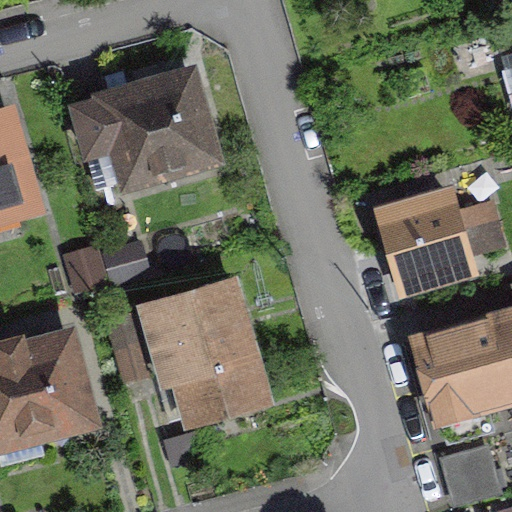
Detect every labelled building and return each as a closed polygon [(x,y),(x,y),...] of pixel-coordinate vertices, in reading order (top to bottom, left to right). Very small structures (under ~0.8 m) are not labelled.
[(227,161),(196,63),(68,103),(86,160),(113,152),(126,193),(227,161)] [(15,106),(0,109),(0,229),(46,217),(15,106)] [(457,185),(375,208),(401,299),(483,276),(457,185)] [(234,281),(141,312),(182,435),(275,404),(234,281)] [(511,291),(511,310),(410,339),(435,427),(511,405),(511,284),(510,285),(511,291)] [(74,326),(0,345),(0,454),(100,429),(74,326)] [(490,445),(440,459),(453,509),(504,495),(490,445)]
